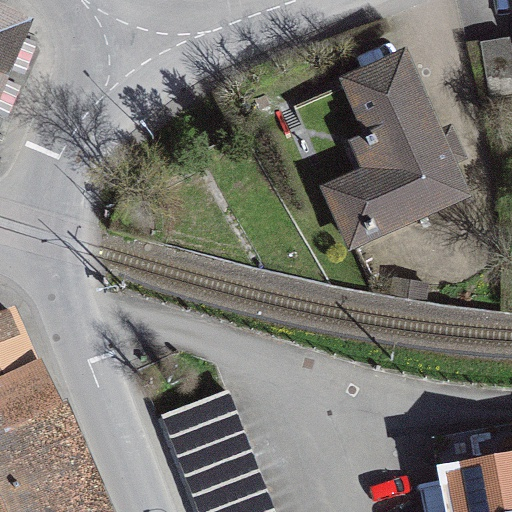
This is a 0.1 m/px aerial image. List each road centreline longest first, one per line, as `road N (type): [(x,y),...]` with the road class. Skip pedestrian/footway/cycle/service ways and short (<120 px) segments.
road 1 (residential): [(142,511),(82,350),(0,280)]
road 2 (residential): [(144,30),(0,238)]
road 3 (residential): [(144,30),(193,33),(300,0)]
